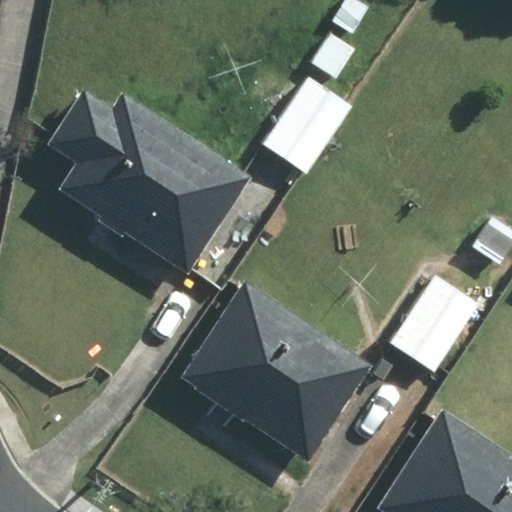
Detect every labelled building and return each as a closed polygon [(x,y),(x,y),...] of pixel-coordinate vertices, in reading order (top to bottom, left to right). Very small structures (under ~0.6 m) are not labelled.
[(333,0),(321,19),(340,31),(356,7),(344,0),(333,0)] [(301,60),(326,76),(345,47),(321,31),(301,60)] [(250,146),(288,172),(335,102),(296,76),(250,146)] [(225,177),(102,97),(92,112),(60,92),(27,143),(57,162),(38,189),(165,272),(225,177)] [(506,234),(479,215),(458,248),(485,266),(506,234)] [(377,342),(419,370),(466,301),(423,272),(377,342)] [(224,285),(162,377),(287,460),(349,367),(224,285)] [(511,511),(511,471),(422,411),(357,509),(361,511),(511,511)]
